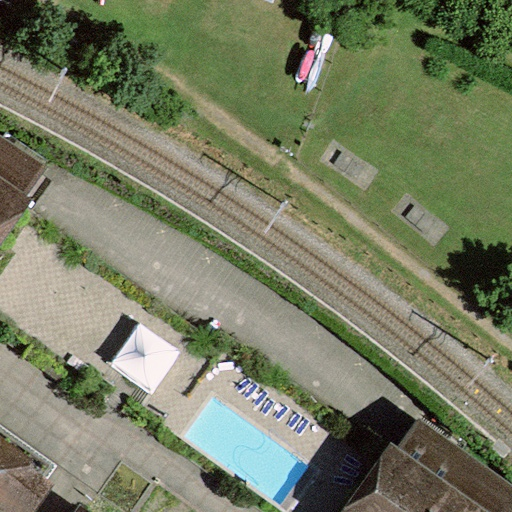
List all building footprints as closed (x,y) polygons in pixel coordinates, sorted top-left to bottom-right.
[(354,0),(352,6),(365,10),(368,0),(354,0)] [(0,229),(20,202),(0,187),(0,229)] [(353,511),(394,456),(220,330),(213,340),(20,202),(0,229),(0,323),(90,388),(97,379),(282,511),(353,511)] [(0,511),(21,511),(56,465),(0,425),(0,511)] [(473,511),(394,456),(353,511),(473,511)]
